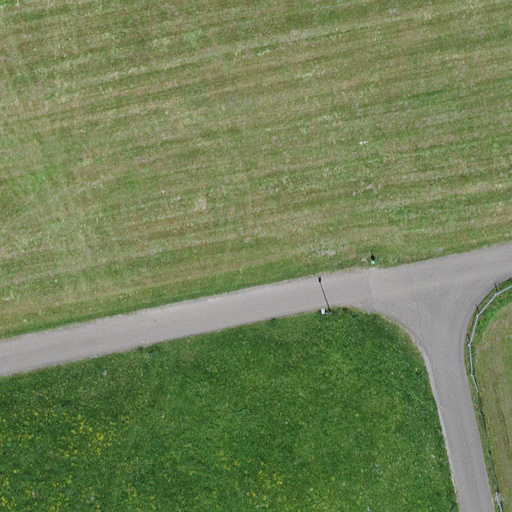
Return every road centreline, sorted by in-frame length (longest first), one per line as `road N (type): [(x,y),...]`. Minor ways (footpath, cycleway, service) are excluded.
road 1 (track): [(444,273),(0,366)]
road 2 (residential): [(444,273),(489,511)]
